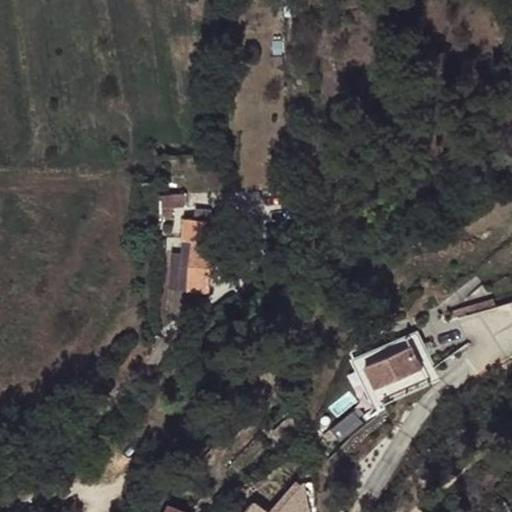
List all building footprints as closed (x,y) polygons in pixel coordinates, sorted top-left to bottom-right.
[(168,207),(181,207),(181,194),(158,194),(159,219),(169,218),(168,207)] [(186,289),(207,292),(214,218),(181,215),(180,238),(190,239),(186,289)] [(511,303),(488,305),(491,351),(511,349),(511,303)] [(421,369),(431,364),(416,328),(351,356),(362,384),(371,380),(364,362),(410,343),(421,369)] [(434,371),(431,364),(421,369),(410,343),(364,362),(371,380),(362,384),(368,400),(434,371)] [(309,511),(305,481),(277,511),(269,511),(256,501),(252,501),(241,511),(309,511)] [(162,501),(158,511),(189,511),(190,509),(162,501)]
